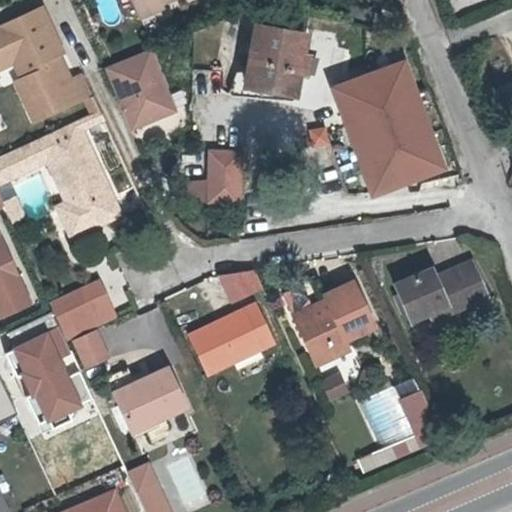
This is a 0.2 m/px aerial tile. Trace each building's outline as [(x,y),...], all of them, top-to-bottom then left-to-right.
[(135,0),(140,12),(170,0),(135,0)] [(38,10),(0,26),(0,67),(10,63),(18,80),(12,83),(21,104),(41,95),(49,113),(82,99),(73,79),(65,83),(57,63),(53,65),(50,58),(58,55),(38,10)] [(257,29),(301,36),(298,27),(258,21),(257,29)] [(306,37),(301,36),(257,29),(256,29),(246,84),(296,92),(298,75),(314,78),(317,60),(302,58),(306,37)] [(146,52),(105,70),(130,130),(171,112),(146,52)] [(402,60),(330,87),(372,199),(444,172),(402,60)] [(73,79),(91,118),(98,115),(80,76),(73,79)] [(41,95),(21,104),(29,122),(49,113),(41,95)] [(98,115),(72,125),(77,135),(102,125),(98,115)] [(77,135),(72,125),(64,128),(0,156),(0,183),(4,182),(8,183),(26,175),(27,172),(43,166),(39,157),(79,140),(77,135)] [(323,125),(307,130),(312,148),(328,143),(323,125)] [(43,166),(60,206),(74,238),(115,221),(79,140),(39,157),(43,166)] [(240,156),(208,154),(206,206),(239,207),(240,156)] [(11,204),(0,208),(0,209),(8,228),(20,222),(11,204)] [(63,243),(74,238),(60,206),(50,211),(63,243)] [(0,296),(3,303),(22,294),(0,246),(0,296)] [(468,267),(442,280),(447,289),(435,294),(431,285),(426,273),(390,292),(408,327),(425,318),(430,329),(457,316),(455,312),(483,299),(468,267)] [(99,280),(51,301),(67,337),(115,315),(99,280)] [(447,289),(442,280),(431,285),(435,294),(447,289)] [(287,323),(306,364),(324,356),(329,366),(346,358),(342,348),(371,335),(350,289),(318,304),(324,314),(310,321),(307,314),(287,323)] [(0,296),(0,321),(29,309),(22,294),(3,303),(0,296)] [(279,305),(287,323),(307,314),(302,308),(294,300),(283,303),(279,305)] [(267,350),(248,311),(184,342),(204,381),(267,350)] [(50,317),(5,338),(24,377),(31,374),(40,394),(33,397),(46,425),(90,404),(78,376),(64,383),(55,363),(68,357),(50,317)] [(86,381),(108,372),(92,336),(70,345),(86,381)] [(324,356),(306,364),(311,375),(329,366),(324,356)] [(327,401),(348,393),(339,370),(318,378),(327,401)] [(108,401),(125,438),(160,422),(181,412),(164,374),(147,382),(108,401)] [(108,401),(147,382),(144,375),(127,383),(125,378),(103,389),(108,401)] [(416,394),(395,404),(412,440),(433,431),(416,394)] [(160,422),(125,438),(128,445),(163,429),(160,422)] [(163,511),(151,484),(131,492),(140,511),(163,511)] [(0,511),(10,511),(0,491),(0,511)] [(117,511),(109,493),(64,511),(117,511)]
